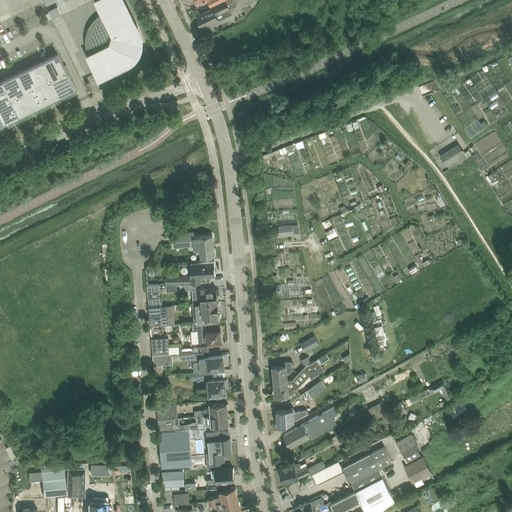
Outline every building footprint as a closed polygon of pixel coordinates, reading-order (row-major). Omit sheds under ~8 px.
[(96,78),(124,65),(128,62),(132,58),(135,54),(138,55),(142,42),(140,41),(140,36),(139,31),(137,26),(124,0),(97,0),(104,15),(99,18),(95,22),(92,27),(90,32),(89,37),(88,42),(89,48),(91,53),(91,54),(87,56),(97,77),(96,78)] [(197,16),(202,27),(219,19),(217,15),(237,5),(234,0),(224,0),(212,6),(213,8),(197,16)] [(6,123),(13,119),(14,120),(19,117),(19,116),(26,113),(27,113),(32,111),(32,110),(39,106),(40,107),(51,102),(50,101),(58,97),(58,98),(64,95),(63,94),(75,89),(66,71),(68,70),(65,65),(64,65),(57,53),(0,81),(0,125),(1,126),(6,124),(6,123)] [(454,146),(440,155),(447,165),(460,156),(454,146)] [(295,233),(293,223),(279,225),(280,230),(277,231),(278,233),(280,233),(280,235),(295,233)] [(195,244),(195,251),(201,250),(202,257),(215,256),(213,235),(195,236),(194,232),(174,234),(175,246),(195,244)] [(215,261),(190,263),(191,275),(191,282),(196,282),(211,281),(211,275),(213,274),(216,274),(216,271),(215,261)] [(152,285),(148,285),(148,293),(160,292),(160,284),(152,285)] [(196,289),(192,289),(194,303),(218,301),(218,300),(219,299),(219,296),(218,295),(217,289),(209,290),(209,288),(204,288),(196,289)] [(161,296),(148,297),(149,299),(149,306),(162,305),(161,296)] [(218,303),(218,301),(194,303),(193,303),(195,322),(206,322),(220,321),(220,320),(221,319),(221,316),(220,315),(219,308),(220,307),(220,304),(218,303)] [(162,305),(149,306),(150,313),(150,316),(151,324),(168,323),(167,305),(162,305)] [(207,329),(206,322),(195,322),(195,323),(193,323),(194,331),(192,331),(193,343),(208,342),(208,344),(222,342),(221,328),(207,329)] [(315,334),(301,342),(306,351),(320,343),(315,334)] [(169,337),(152,338),(153,354),(170,353),(180,352),(180,345),(169,346),(169,337)] [(419,365),(426,382),(438,378),(441,385),(431,389),(433,393),(444,388),(448,399),(453,397),(449,388),(463,382),(459,374),(452,377),(441,350),(425,357),(427,362),(419,365)] [(170,353),(153,354),(154,362),(170,361),(170,359),(170,353)] [(223,356),(210,357),(207,358),(200,358),(200,363),(194,363),(195,371),(209,370),(211,370),(224,368),(223,356)] [(301,359),(305,365),(311,362),(308,356),(301,359)] [(289,380),(274,381),(276,396),(289,395),(289,393),(292,393),(292,391),(298,390),(298,388),(310,375),(313,378),(325,370),(321,363),(317,358),(311,362),(305,365),(305,366),(293,379),(289,379),(289,380)] [(277,367),(273,367),(274,381),(289,380),(289,379),(288,379),(287,371),(293,370),(292,361),(284,362),(285,366),(277,367)] [(379,383),(375,385),(377,391),(415,374),(409,361),(376,375),(379,383)] [(163,373),(163,364),(154,365),(155,374),(163,373)] [(211,377),(211,371),(193,373),(194,379),(211,377)] [(357,375),(359,382),(368,379),(366,372),(357,375)] [(226,393),(226,387),(227,387),(227,381),(225,381),(225,378),(208,380),(209,387),(198,388),(198,395),(226,393)] [(312,395),(327,385),(322,379),(308,389),(312,395)] [(463,399),(448,407),(455,419),(470,411),(463,399)] [(373,416),(386,410),(381,401),(369,408),(373,416)] [(402,401),(386,410),(389,415),(405,406),(402,401)] [(197,410),(197,416),(228,413),(228,408),(229,407),(229,404),(227,404),(227,402),(210,404),(210,408),(204,409),(197,410)] [(178,417),(177,403),(157,404),(158,419),(178,417)] [(287,424),(309,412),(307,409),(298,410),(296,412),(294,407),(290,409),(277,410),(278,419),(276,420),(276,426),(279,425),(281,428),(287,424)] [(298,428),(285,435),(291,445),(304,438),(309,435),(310,438),(319,433),(318,433),(315,426),(334,416),(339,413),(336,407),(319,416),(304,425),(303,425),(298,428)] [(230,421),(230,419),(229,418),(228,413),(197,416),(198,428),(199,428),(200,429),(206,429),(205,426),(229,424),(229,423),(230,421)] [(176,417),(158,419),(159,430),(177,429),(176,417)] [(192,465),(190,429),(177,429),(159,430),(162,466),(192,465)] [(208,469),(211,468),(221,467),(220,461),(225,461),(224,451),(232,451),(230,437),(225,438),(224,430),(207,432),(207,440),(209,440),(210,452),(207,453),(206,454),(208,469)] [(411,433),(396,441),(407,460),(421,453),(416,445),(418,444),(411,433)] [(0,511),(11,511),(8,505),(12,503),(8,494),(12,491),(8,483),(12,480),(8,472),(12,469),(8,461),(19,455),(13,443),(7,446),(2,437),(0,437),(0,511)] [(368,511),(376,511),(397,502),(380,469),(393,461),(385,445),(343,467),(351,483),(353,482),(357,490),(332,503),(336,511),(362,499),(368,511)] [(305,458),(316,454),(313,448),(303,452),(305,458)] [(423,455),(404,464),(413,482),(432,472),(423,455)] [(327,466),(323,459),(309,466),(306,461),(302,463),(280,469),(283,483),(299,479),(308,474),(309,476),(313,473),(327,466)] [(327,466),(313,473),(318,483),(332,476),(327,466)] [(216,477),(207,478),(208,484),(221,483),(224,482),(224,481),(235,480),(233,467),(220,469),(215,469),(216,477)] [(64,468),(42,470),(43,480),(45,496),(66,494),(64,468)] [(69,468),(69,494),(84,495),(84,468),(69,468)] [(184,483),(183,469),(163,471),(164,485),(184,483)] [(223,502),(238,498),(235,487),(220,490),(221,495),(208,498),(210,505),(216,503),(223,502)] [(189,492),(174,493),(175,503),(189,502),(189,492)] [(89,501),(88,511),(108,511),(108,510),(108,501),(108,495),(89,495),(89,501)] [(314,511),(315,511),(321,508),(319,505),(324,503),(321,497),(306,503),(300,505),(300,506),(296,508),(297,511),(314,511)] [(22,501),(22,504),(21,511),(38,511),(38,509),(40,510),(40,498),(33,498),(33,502),(22,501)] [(234,511),(241,510),(238,498),(223,502),(216,503),(218,509),(212,511),(211,511),(234,511)]
